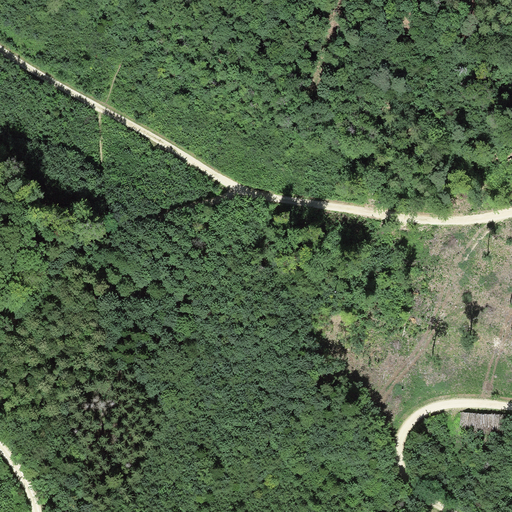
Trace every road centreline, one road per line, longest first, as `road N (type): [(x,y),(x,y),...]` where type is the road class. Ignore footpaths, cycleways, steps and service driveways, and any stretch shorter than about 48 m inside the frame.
road 1 (track): [(99,107),(205,172),(260,195),(398,218),(511,212)]
road 2 (track): [(363,511),(301,424),(110,232)]
road 3 (track): [(99,107),(100,209),(79,250),(0,345)]
road 4 (track): [(449,511),(406,483),(401,436),(421,414),(441,408),(511,407)]
road 5 (track): [(79,250),(238,188)]
road 6 (track): [(159,0),(99,107)]
